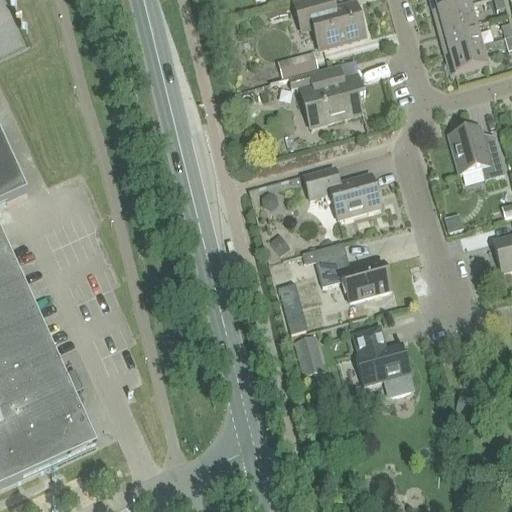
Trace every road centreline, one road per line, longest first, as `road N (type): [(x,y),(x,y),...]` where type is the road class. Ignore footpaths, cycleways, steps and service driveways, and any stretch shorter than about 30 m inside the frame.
road 1 (secondary): [(254,452),(143,0)]
road 2 (residential): [(456,337),(404,150),(426,109)]
